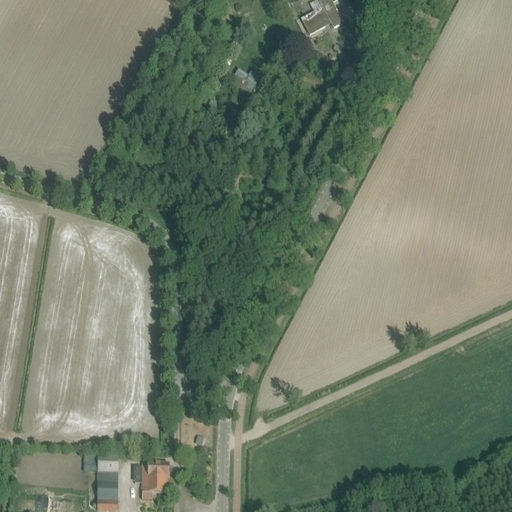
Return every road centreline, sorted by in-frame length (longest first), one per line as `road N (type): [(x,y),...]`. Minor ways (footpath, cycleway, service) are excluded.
road 1 (tertiary): [(228,395),(428,0)]
road 2 (unclassified): [(228,395),(186,391),(178,379),(176,268),(164,238),(140,219),(0,175)]
road 3 (track): [(224,445),(511,315)]
